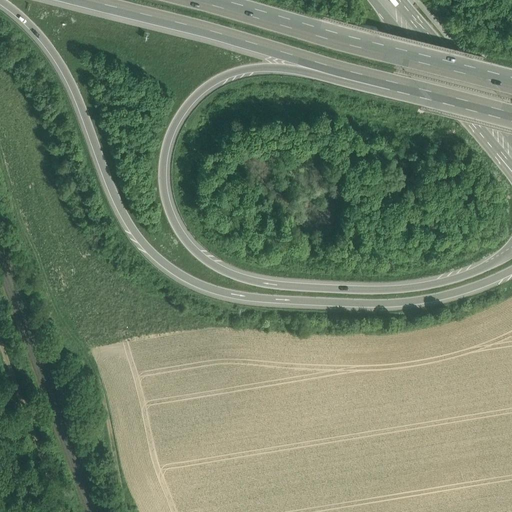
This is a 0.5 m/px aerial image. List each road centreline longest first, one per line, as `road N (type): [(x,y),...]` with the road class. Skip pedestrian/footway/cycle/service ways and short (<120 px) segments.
road 1 (motorway): [(0,0),(56,52),(136,235),(189,283),(259,301),(389,308),(511,269)]
road 2 (motorway): [(501,258),(426,286),(360,291),(240,278),(185,241),(168,208),(165,158),(183,116),(211,88),(265,70),(379,74)]
road 3 (motorway): [(511,84),(196,0)]
road 4 (motorway): [(84,0),(379,74)]
road 5 (track): [(51,276),(49,295),(101,380),(125,511)]
road 6 (track): [(0,341),(64,511)]
road 7 (primary): [(393,16),(511,153)]
road 8 (motorway): [(379,74),(511,110)]
